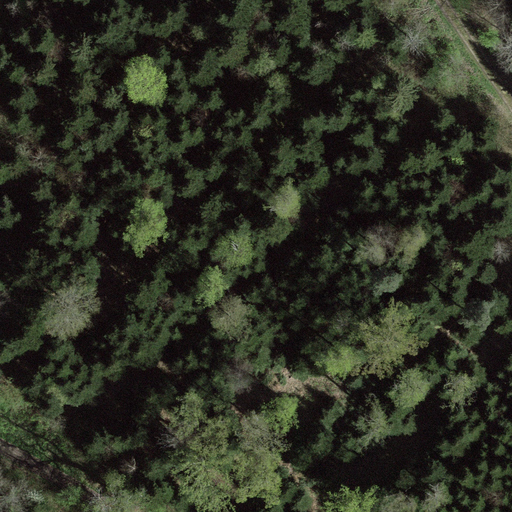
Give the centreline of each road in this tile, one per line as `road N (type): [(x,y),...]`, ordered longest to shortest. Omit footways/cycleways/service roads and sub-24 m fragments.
road 1 (track): [(112,511),(0,444)]
road 2 (track): [(511,102),(445,0)]
